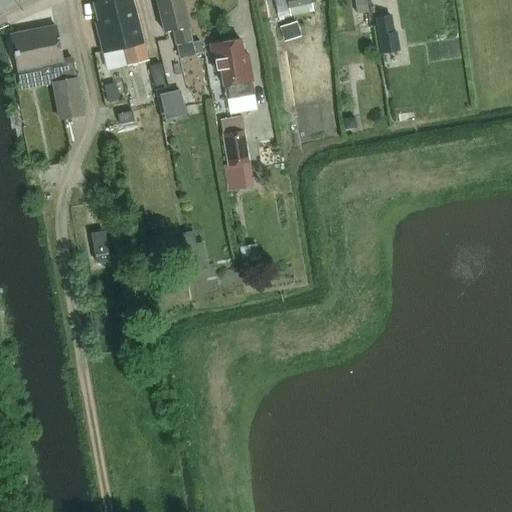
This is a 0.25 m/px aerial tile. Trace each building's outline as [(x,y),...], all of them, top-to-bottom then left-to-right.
[(131,61),(147,57),(132,0),(100,0),(92,2),(97,21),(95,25),(102,53),(128,46),(131,61)] [(176,45),(191,41),(188,25),(189,25),(182,0),(155,0),(163,31),(172,29),(176,45)] [(275,0),(279,18),(314,10),(311,0),(275,0)] [(391,15),(375,18),(380,49),(399,46),(397,31),(394,31),(391,15)] [(280,27),(285,42),(302,36),(297,21),(280,27)] [(19,41),(12,42),(15,61),(22,60),(24,70),(40,67),(39,63),(53,61),(60,59),(54,27),(17,34),(19,41)] [(248,54),(243,55),(241,39),(210,44),(215,71),(220,70),(223,85),(225,85),(227,100),(256,95),(248,54)] [(192,42),(195,55),(203,53),(200,40),(192,42)] [(57,81),(53,82),(53,83),(60,119),(83,115),(76,77),(72,57),(60,59),(53,61),(57,81)] [(165,84),(160,63),(150,65),(155,86),(165,84)] [(180,89),(159,94),(161,107),(183,102),(180,89)] [(132,111),(117,114),(119,124),(134,121),(132,111)] [(242,116),(221,120),(231,182),(250,179),(248,163),(250,163),(242,116)] [(354,128),(356,124),(355,116),(344,118),(346,129),(354,128)] [(151,235),(164,233),(162,219),(149,221),(151,235)] [(97,263),(109,261),(104,230),(91,232),(97,263)] [(161,236),(140,240),(142,252),(163,248),(161,236)] [(240,247),(243,267),(260,264),(257,244),(240,247)]
